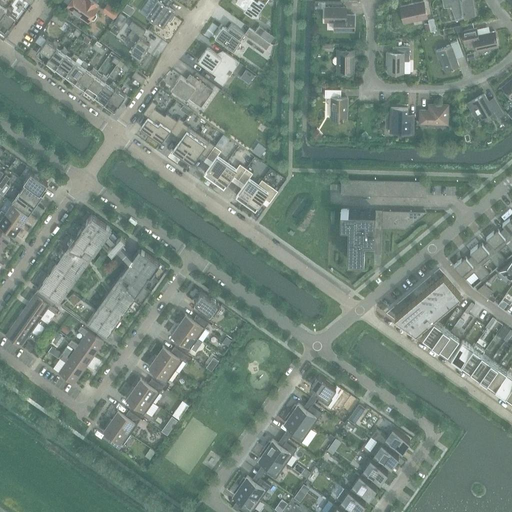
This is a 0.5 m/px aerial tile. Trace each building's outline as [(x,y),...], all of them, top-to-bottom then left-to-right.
[(91,0),(85,0),(71,0),(66,6),(88,21),(90,18),(92,19),(94,19),(96,15),(96,13),(94,12),(97,8),(94,7),(97,3),(91,0)] [(156,0),(146,15),(163,27),(175,10),(161,1),(161,0),(156,0)] [(236,0),(237,0),(245,6),(243,9),(252,15),(259,15),(259,11),(265,2),(266,0),(236,0)] [(472,0),(444,0),(446,5),(451,3),(456,19),(463,17),(475,15),(472,0)] [(400,6),(404,22),(427,17),(423,1),(400,6)] [(102,10),(113,17),(118,10),(108,2),(102,10)] [(8,6),(0,16),(0,26),(5,31),(16,16),(10,12),(12,9),(8,6)] [(334,30),(354,30),(354,14),(346,14),(346,7),(325,7),(325,21),(334,21),(334,30)] [(51,18),(61,26),(65,21),(54,13),(51,18)] [(430,30),(431,31),(437,30),(434,18),(428,19),(428,22),(424,23),(426,31),(430,30)] [(131,52),(141,59),(146,51),(145,51),(150,44),(146,41),(147,39),(142,35),(145,30),(132,21),(128,26),(132,29),(127,35),(131,38),(126,44),(133,49),(131,52)] [(241,38),(244,33),(231,23),(227,28),(222,25),(215,36),(234,49),(236,47),(240,46),(239,42),(241,39),(241,38)] [(495,31),(478,34),(476,28),(462,31),(465,43),(475,41),(477,51),(498,46),(495,31)] [(248,36),(266,49),(270,42),(252,30),(248,36)] [(45,60),(58,42),(54,39),(52,42),(46,38),(46,39),(39,34),(35,41),(41,45),(36,53),(46,59),(45,60)] [(102,44),(102,43),(97,40),(92,46),(97,50),(102,44)] [(459,65),(456,58),(463,56),(457,40),(450,42),(451,45),(436,50),(438,58),(440,57),(445,70),(452,68),(459,65)] [(54,69),(68,49),(63,46),(61,50),(56,47),(59,42),(58,42),(45,60),(54,69)] [(404,60),(409,60),(409,46),(393,45),(392,52),(386,52),(386,60),(387,60),(387,72),(404,72),(404,60)] [(224,51),(221,56),(207,47),(198,60),(203,63),(201,65),(221,79),(229,68),(232,71),(239,62),(224,51)] [(64,76),(78,56),(73,53),(70,57),(65,54),(68,50),(68,49),(54,69),(55,69),(56,68),(64,76)] [(353,56),(354,56),(354,49),(337,49),(337,56),(335,57),(333,58),(333,61),(335,63),(337,64),(337,72),(354,73),(354,63),(353,62),(353,56)] [(74,83),(87,63),(83,60),(80,64),(75,61),(78,57),(78,56),(64,76),(65,75),(74,83)] [(84,90),(97,70),(93,67),(90,71),(85,68),(88,64),(87,63),(74,83),(75,82),(84,90)] [(138,63),(135,67),(142,73),(145,69),(138,63)] [(94,97),(107,77),(97,70),(84,90),(85,89),(94,97)] [(131,76),(142,83),(145,78),(135,71),(131,76)] [(192,75),(188,81),(180,75),(171,88),(182,96),(184,94),(194,102),(206,85),(192,75)] [(103,103),(117,84),(112,81),(110,85),(104,81),(107,78),(107,77),(94,97),(95,96),(103,103)] [(511,77),(502,86),(511,98),(511,97),(511,77)] [(117,84),(103,103),(104,104),(105,102),(115,109),(125,94),(120,90),(121,87),(117,84)] [(331,119),(347,119),(347,97),(341,97),(341,89),(325,89),(325,97),(331,97),(331,119)] [(496,101),(490,104),(484,93),(467,103),(471,111),(476,108),(482,117),(489,113),(492,118),(503,112),(496,101)] [(142,124),(152,131),(166,112),(156,105),(159,101),(153,97),(143,110),(149,114),(142,124)] [(419,123),(448,124),(448,104),(429,104),(429,111),(426,110),(420,110),(419,123)] [(389,132),(413,133),(414,116),(407,116),(408,108),(390,107),(389,132)] [(166,112),(152,131),(162,138),(170,128),(175,132),(185,118),(179,114),(175,120),(166,112)] [(184,120),(175,132),(181,137),(174,148),(183,154),(200,131),(184,120)] [(311,133),(316,139),(321,134),(316,129),(311,133)] [(364,140),(369,135),(364,130),(359,134),(364,140)] [(215,142),(200,131),(183,154),(193,161),(201,150),(207,154),(215,142)] [(214,179),(227,161),(217,155),(221,149),(214,145),(206,156),(212,161),(204,172),(214,179)] [(236,168),(227,161),(214,179),(224,186),(232,175),(238,179),(246,167),(239,162),(236,168)] [(258,183),(249,177),(253,172),(246,167),(238,179),(244,183),(236,195),(246,202),(258,183)] [(24,181),(43,194),(47,187),(45,186),(47,182),(31,171),(24,181)] [(262,178),(258,183),(246,202),(255,209),(263,197),(269,202),(278,190),(262,178)] [(36,204),(43,194),(24,181),(23,181),(26,183),(19,192),(36,204)] [(29,214),(36,204),(19,192),(12,202),(29,214)] [(22,223),(29,214),(12,202),(5,212),(22,223)] [(347,259),(363,260),(364,260),(364,246),(374,246),(376,210),(341,209),(341,210),(344,210),(343,219),(348,219),(348,225),(347,252),(347,259)] [(405,220),(413,220),(425,211),(382,210),(382,227),(405,227),(405,220)] [(0,223),(15,233),(22,223),(5,212),(0,219),(0,223)] [(57,301),(105,233),(108,229),(110,226),(97,217),(93,215),(91,213),(38,288),(57,301)] [(511,214),(502,223),(505,226),(511,234),(511,214)] [(511,234),(505,226),(500,231),(497,227),(486,237),(489,240),(498,250),(506,243),(511,250),(511,234)] [(117,247),(132,262),(135,257),(121,243),(125,239),(121,235),(119,237),(117,239),(108,229),(105,233),(113,242),(110,245),(108,247),(112,252),(117,247)] [(0,246),(2,248),(10,238),(0,231),(0,246)] [(482,264),(490,257),(497,266),(507,258),(506,257),(505,258),(498,250),(489,240),(484,244),(481,241),(470,251),(473,254),(482,264)] [(160,262),(141,249),(98,310),(73,292),(61,303),(60,303),(107,336),(160,262)] [(489,272),(482,264),(473,254),(467,258),(465,255),(454,264),(473,287),(474,285),(473,286),(466,277),(474,271),(481,279),(490,271),(489,272)] [(511,258),(499,270),(511,279),(511,258)] [(444,274),(395,315),(407,324),(407,325),(416,331),(416,330),(460,293),(444,274)] [(57,309),(53,306),(57,301),(38,288),(5,334),(21,345),(28,335),(35,340),(38,336),(31,331),(38,321),(45,326),(48,322),(55,313),(57,309)] [(213,315),(213,316),(221,305),(201,291),(194,302),(201,307),(198,312),(209,320),(213,315)] [(488,297),(493,301),(496,297),(491,293),(488,297)] [(178,324),(202,341),(209,330),(205,327),(208,322),(197,314),(193,319),(186,314),(178,324)] [(435,319),(423,335),(432,342),(443,325),(435,319)] [(195,351),(202,341),(178,324),(171,334),(179,339),(175,344),(187,352),(190,347),(195,351)] [(71,339),(93,355),(103,341),(81,325),(78,329),(85,334),(78,344),(71,339)] [(443,325),(432,342),(439,347),(450,330),(451,330),(444,325),(443,325)] [(440,348),(449,354),(461,337),(452,331),(440,348)] [(84,369),(93,355),(71,339),(68,343),(75,348),(68,358),(61,353),(84,369)] [(463,339),(451,356),(462,363),(473,347),(463,339)] [(156,356),(175,370),(182,360),(185,362),(189,356),(174,346),(170,351),(163,346),(156,356)] [(473,347),(462,363),(471,369),(483,352),(474,346),(473,347)] [(483,352),(471,369),(480,376),(491,359),(483,352)] [(74,383),(84,369),(61,353),(59,357),(65,362),(58,372),(74,383)] [(168,380),(175,370),(156,356),(149,366),(156,371),(153,376),(164,384),(168,379),(168,380)] [(491,359),(480,376),(486,381),(498,364),(491,359)] [(498,364),(486,381),(495,387),(507,370),(498,364)] [(511,374),(507,370),(495,387),(506,394),(511,384),(511,374)] [(316,396),(328,405),(332,399),(329,397),(336,387),(318,373),(310,385),(319,392),(316,396)] [(133,388),(153,401),(160,391),(159,391),(163,386),(151,378),(148,383),(140,377),(133,388)] [(146,412),(153,401),(133,388),(126,398),(134,403),(130,408),(141,416),(145,411),(146,412)] [(294,404),(290,411),(312,426),(322,412),(311,404),(307,409),(298,402),(296,405),(294,404)] [(111,420),(130,433),(137,423),(140,418),(129,410),(125,415),(118,409),(111,420)] [(286,419),(284,422),(293,428),(290,433),(301,441),(312,426),(290,411),(285,418),(286,419)] [(123,444),(130,433),(111,420),(103,430),(111,435),(107,440),(119,448),(122,443),(123,444)] [(377,427),(371,436),(381,443),(381,442),(393,450),(396,445),(402,449),(410,439),(393,427),(387,434),(377,427)] [(269,441),(264,447),(286,463),(296,448),(285,440),(281,445),(272,439),(270,442),(269,441)] [(330,441),(324,447),(343,462),(348,456),(330,441)] [(375,453),(371,458),(382,466),(385,461),(391,465),(399,454),(393,450),(381,442),(381,443),(374,453),(375,453)] [(261,455),(259,458),(268,464),(264,470),(275,478),(286,463),(264,447),(259,454),(261,455)] [(317,463),(326,455),(323,452),(314,460),(317,463)] [(307,458),(304,463),(309,466),(307,470),(314,473),(318,464),(307,458)] [(364,469),(360,474),(371,482),(374,476),(380,481),(388,470),(382,466),(371,458),(370,458),(363,468),(364,469)] [(296,484),(316,501),(315,502),(323,509),(335,495),(307,471),(296,484)] [(353,485),(349,490),(359,497),(363,492),(369,496),(377,486),(371,482),(360,474),(359,473),(352,484),(353,485)] [(243,477),(239,484),(260,499),(271,484),(260,476),(256,481),(247,475),(245,478),(243,477)] [(235,491),(233,494),(242,501),(239,506),(247,511),(251,511),(260,499),(239,484),(234,490),(235,491)] [(293,487),(289,494),(307,507),(312,500),(293,487)] [(341,500),(338,505),(347,511),(349,511),(352,508),(358,511),(366,502),(359,497),(349,490),(348,489),(341,500)] [(333,502),(325,511),(347,511),(338,505),(333,502)]
